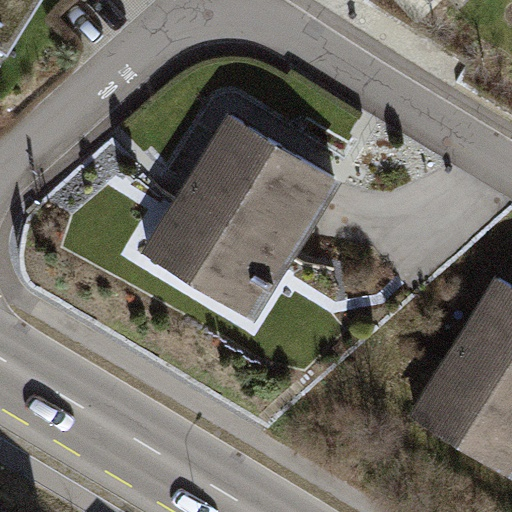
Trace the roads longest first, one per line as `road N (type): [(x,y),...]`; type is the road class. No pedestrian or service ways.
road 1 (residential): [(511,171),(269,21),(230,9),(182,22),(0,179)]
road 2 (secondary): [(255,511),(0,356)]
